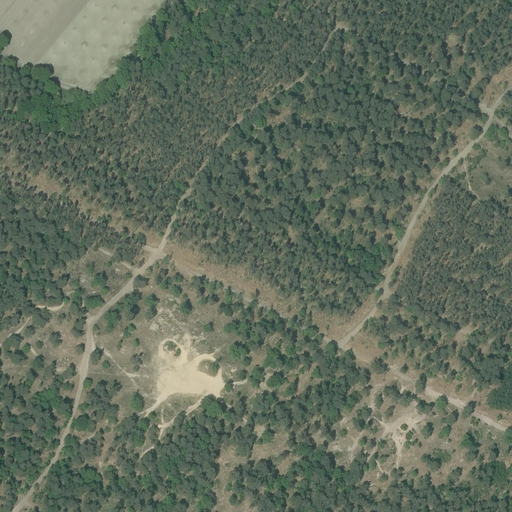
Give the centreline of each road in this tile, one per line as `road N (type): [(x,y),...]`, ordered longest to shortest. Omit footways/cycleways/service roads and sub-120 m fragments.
road 1 (track): [(505,90),(494,121),(405,237),(370,316),(337,345),(153,398),(75,456),(54,452)]
road 2 (track): [(511,354),(183,197),(155,252)]
road 3 (track): [(511,436),(155,252)]
road 4 (track): [(155,252),(89,330),(70,417),(17,511)]
road 5 (track): [(299,0),(511,136)]
road 6 (track): [(336,23),(302,80),(231,129),(183,197)]
road 7 (track): [(155,252),(0,174)]
road 8 (track): [(139,271),(0,198)]
